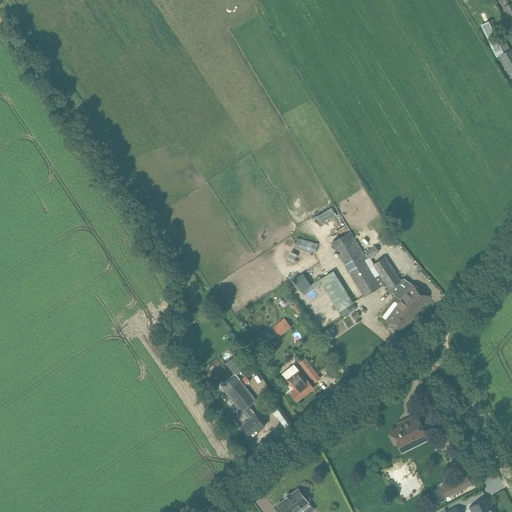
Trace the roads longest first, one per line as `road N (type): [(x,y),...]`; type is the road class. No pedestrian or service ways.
road 1 (unclassified): [(214,511),(437,337),(511,249)]
road 2 (track): [(437,337),(511,484)]
